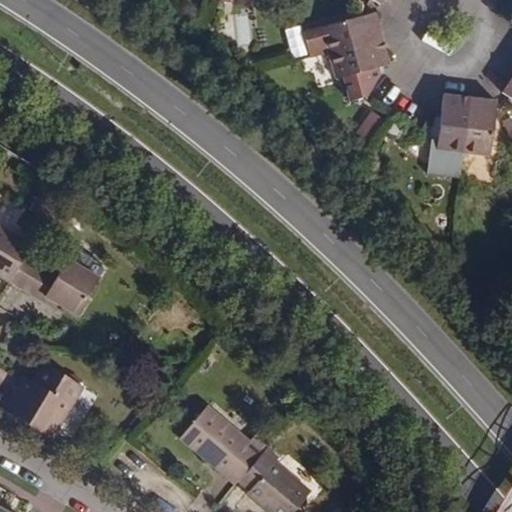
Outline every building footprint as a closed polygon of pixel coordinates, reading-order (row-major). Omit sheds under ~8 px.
[(326,54),(379,40),(372,14),(366,15),(319,28),(324,46),(313,49),(316,56),(326,54)] [(385,65),(379,40),(326,54),(333,78),(376,67),(385,65)] [(511,74),(500,94),(509,100),(511,102),(511,74)] [(459,162),(460,151),(467,97),(441,94),(439,110),(435,140),(429,139),(424,173),(457,177),(459,162)] [(460,151),(488,155),(494,107),(495,101),(467,97),(460,151)] [(380,117),(373,113),(359,136),(366,140),(380,117)] [(0,277),(7,282),(22,256),(30,244),(0,227),(0,277)] [(99,279),(66,260),(64,262),(30,243),(30,244),(22,256),(7,282),(27,294),(36,281),(49,288),(44,296),(57,303),(76,314),(99,279)] [(44,296),(49,288),(36,281),(27,294),(40,301),(54,309),(57,303),(44,296)] [(80,387),(42,365),(32,383),(26,393),(17,388),(3,411),(50,438),(80,387)] [(17,388),(26,393),(32,383),(23,378),(17,388)] [(233,482),(236,477),(258,450),(203,406),(178,438),(233,482)] [(263,444),(258,450),(236,477),(249,487),(245,492),(270,511),(288,511),(308,487),(272,458),(275,454),(263,444)]
